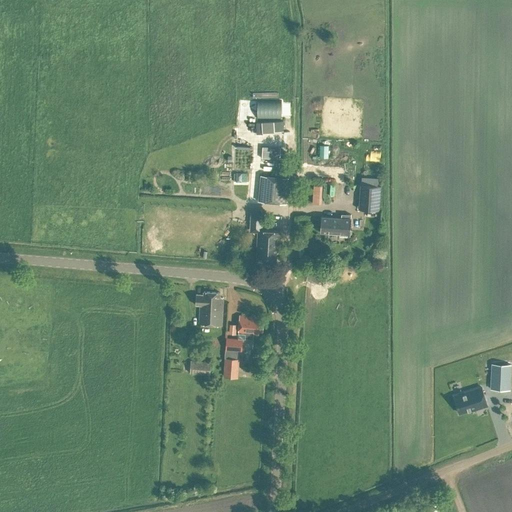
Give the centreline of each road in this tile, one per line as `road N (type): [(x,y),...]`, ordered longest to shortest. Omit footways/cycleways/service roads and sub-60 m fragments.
road 1 (tertiary): [(273,511),(281,318),(272,295),(252,282),(210,275),(0,257)]
road 2 (track): [(292,0),(288,270),(272,295)]
road 3 (unclassified): [(338,511),(511,443)]
